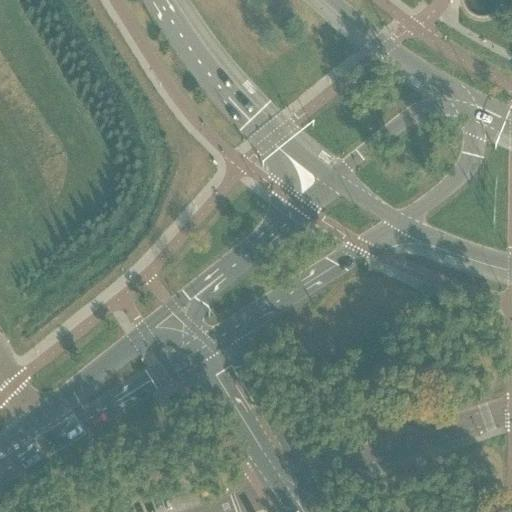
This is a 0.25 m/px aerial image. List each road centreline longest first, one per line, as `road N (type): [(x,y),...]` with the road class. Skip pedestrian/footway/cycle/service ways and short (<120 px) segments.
road 1 (secondary): [(170,0),(255,116),(330,181)]
road 2 (secondary): [(203,348),(400,224)]
road 3 (unclassified): [(292,487),(511,411)]
road 4 (secondary): [(43,434),(80,425),(203,348)]
road 5 (secondary): [(462,107),(319,0)]
road 6 (tertiary): [(292,487),(203,348)]
road 7 (secondary): [(462,107),(413,114),(330,181)]
road 8 (secondary): [(400,224),(446,189),(471,154),(472,122),(462,107)]
road 9 (secondary): [(330,181),(216,277)]
road 10 (secondary): [(145,333),(64,400),(43,434)]
road 11 (secondary): [(400,224),(511,268)]
